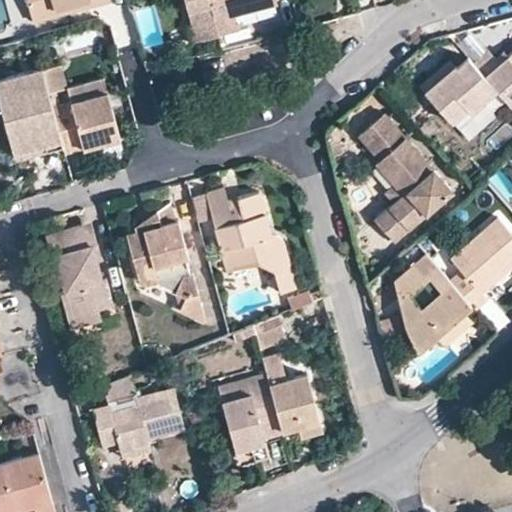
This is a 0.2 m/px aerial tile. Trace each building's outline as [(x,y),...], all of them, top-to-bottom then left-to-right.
[(15,0),(22,24),(28,22),(21,0),(15,0)] [(52,12),(93,0),(21,0),(28,22),(29,26),(53,19),(52,12)] [(53,19),(107,4),(105,0),(93,0),(52,12),(53,19)] [(206,4),(204,0),(178,0),(181,11),(185,22),(179,23),(186,45),(215,37),(214,33),(209,16),(206,4)] [(204,0),(206,4),(209,16),(214,33),(235,28),(231,13),(273,1),(273,0),(204,0)] [(39,48),(36,38),(29,40),(31,50),(39,48)] [(511,51),(505,57),(498,64),(493,59),(487,51),(472,64),(495,90),(508,105),(511,101),(511,51)] [(501,52),(493,59),(498,64),(505,57),(501,52)] [(472,64),(467,58),(455,68),(453,66),(422,93),(448,123),(464,109),(468,113),(495,90),(472,64)] [(422,93),(453,66),(448,60),(417,87),(422,93)] [(63,89),(56,65),(37,70),(44,94),(53,92),(62,89),(63,89)] [(48,109),(37,70),(0,80),(0,126),(7,153),(28,147),(26,143),(36,139),(37,145),(56,139),(48,109)] [(57,106),(53,92),(44,94),(48,109),(57,106)] [(57,106),(48,109),(56,139),(58,147),(60,152),(76,147),(113,136),(101,94),(57,106)] [(392,240),(449,189),(380,114),(356,136),(378,160),(373,164),(390,182),(395,186),(385,196),(391,202),(372,219),(392,240)] [(113,136),(76,147),(78,154),(116,143),(113,136)] [(58,147),(56,139),(37,145),(36,139),(26,143),(28,147),(7,153),(10,161),(58,147)] [(381,192),(385,196),(395,186),(390,182),(381,192)] [(226,208),(224,200),(221,189),(204,193),(214,227),(219,226),(225,245),(219,247),(226,271),(257,263),(271,270),(279,273),(285,264),(274,234),(270,234),(266,234),(261,215),(263,214),(257,192),(233,197),(236,205),(226,208)] [(233,197),(224,200),(226,208),(236,205),(233,197)] [(155,225),(131,233),(123,235),(134,278),(142,283),(152,280),(154,287),(172,293),(180,295),(176,307),(202,318),(189,273),(185,274),(181,256),(184,255),(174,220),(170,221),(165,204),(151,212),(155,225)] [(130,228),(131,233),(155,225),(151,212),(130,228)] [(460,267),(446,279),(471,307),(476,312),(489,300),(484,294),(511,268),(511,237),(493,217),(450,255),(460,267)] [(100,279),(98,271),(92,272),(90,264),(96,263),(91,244),(95,243),(89,223),(42,237),(48,257),(53,256),(62,291),(58,292),(65,316),(96,307),(93,300),(109,295),(105,278),(100,279)] [(219,226),(214,227),(219,247),(225,245),(219,226)] [(446,279),(422,252),(393,277),(412,342),(414,347),(417,350),(422,350),(427,348),(438,337),(466,312),(471,307),(446,279)] [(279,273),(271,270),(277,291),(294,286),(285,264),(279,273)] [(180,295),(172,293),(176,307),(180,295)] [(111,303),(109,295),(93,300),(96,307),(111,303)] [(96,307),(65,316),(68,326),(99,318),(96,307)] [(279,312),(251,324),(254,336),(281,324),(284,323),(279,312)] [(466,312),(438,337),(448,346),(475,322),(466,312)] [(281,324),(254,336),(258,349),(287,337),(281,324)] [(276,353),(260,357),(264,371),(271,394),(280,427),(297,423),(317,417),(307,379),(285,385),(283,378),(276,353)] [(271,394),(264,371),(245,376),(252,399),(271,394)] [(304,372),(283,378),(285,385),(307,379),(304,372)] [(252,399),(245,376),(215,384),(232,449),(250,444),(255,442),(255,438),(260,437),(281,431),(280,427),(271,394),(252,399)] [(135,402),(120,407),(131,447),(146,442),(145,439),(144,433),(151,430),(153,437),(183,427),(171,386),(133,397),(135,402)] [(120,450),(131,447),(120,407),(110,409),(109,405),(92,409),(103,445),(117,441),(120,450)] [(317,417),(297,423),(300,435),(321,429),(317,417)] [(144,433),(145,439),(153,437),(151,430),(144,433)] [(148,451),(146,442),(131,447),(133,455),(148,451)] [(253,457),(250,444),(232,449),(236,462),(253,457)] [(133,455),(131,447),(120,450),(123,458),(133,455)] [(51,501),(37,450),(1,460),(15,510),(33,505),(51,501)] [(0,511),(5,511),(15,510),(1,460),(0,460),(0,511)] [(53,511),(51,501),(33,505),(34,511),(53,511)]
